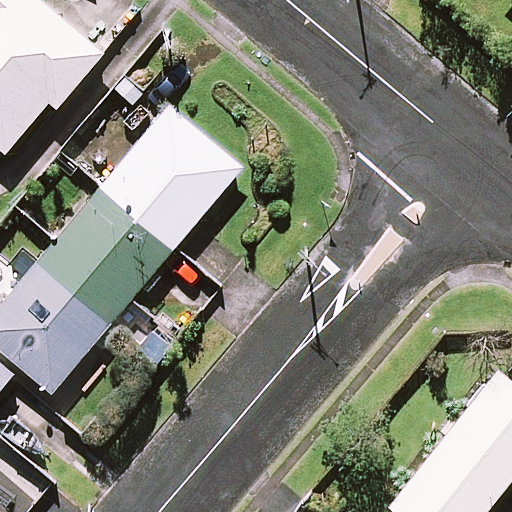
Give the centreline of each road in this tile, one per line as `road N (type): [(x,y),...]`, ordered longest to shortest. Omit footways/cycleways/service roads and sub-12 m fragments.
road 1 (residential): [(467,151),(161,511)]
road 2 (residential): [(467,151),(289,0)]
